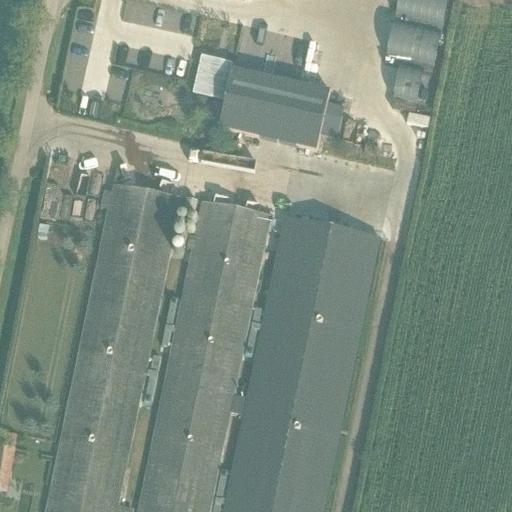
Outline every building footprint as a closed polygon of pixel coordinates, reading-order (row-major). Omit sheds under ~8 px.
[(173,148),(198,151),(201,125),(176,123),(173,148)] [(249,142),(244,164),(299,177),(305,155),(249,142)] [(125,511),(188,203),(113,188),(47,511),(125,511)] [(201,204),(138,511),(216,511),(276,219),(201,204)] [(314,285),(314,264),(297,264),(297,286),(314,285)] [(4,442),(0,499),(19,500),(22,444),(4,442)]
